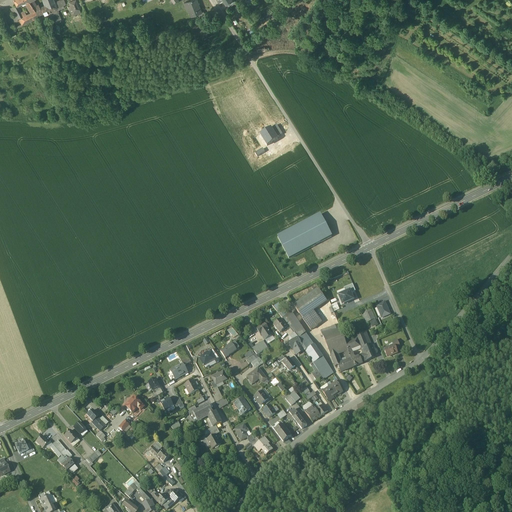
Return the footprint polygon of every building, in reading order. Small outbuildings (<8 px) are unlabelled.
[(38,5),(36,5),(35,3),(34,3),(33,1),(33,0),(32,0),(31,1),(30,0),(28,0),(32,6),(35,10),(40,8),(38,5)] [(53,0),(43,0),(44,2),(45,1),(46,5),(40,8),(35,10),(38,17),(57,9),(54,1),(53,0)] [(63,0),(57,0),(54,1),(57,9),(60,9),(66,6),(63,0)] [(80,12),(75,0),(69,2),(73,13),(71,13),(72,15),(80,12)] [(197,0),(190,0),(186,2),(192,16),(198,13),(202,12),(202,11),(197,0)] [(20,12),(16,5),(13,6),(19,18),(22,16),(20,12)] [(19,18),(13,6),(10,8),(16,19),(18,18),(19,18)] [(26,14),(25,15),(28,22),(38,17),(35,10),(32,11),(26,14)] [(0,13),(0,21),(5,34),(10,31),(2,12),(0,13)] [(25,15),(22,16),(19,18),(18,18),(20,22),(21,25),(28,22),(25,15)] [(277,138),(282,135),(276,125),(271,129),(277,138)] [(260,136),(267,146),(278,139),(277,138),(271,129),(260,136)] [(256,156),(257,157),(265,152),(263,149),(255,154),(256,156)] [(331,237),(320,215),(278,237),(289,259),(331,237)] [(355,292),(352,285),(344,288),(346,293),(350,291),(351,293),(355,292)] [(318,290),(294,307),(302,319),(313,311),(327,302),(318,290)] [(338,296),(342,305),(354,300),(351,293),(350,291),(346,293),(338,296)] [(385,303),(376,306),(382,319),(390,315),(385,303)] [(336,304),(331,306),(334,312),(339,310),(336,304)] [(376,320),(371,308),(361,312),(366,324),(376,320)] [(313,311),(302,319),(311,331),(322,323),(313,311)] [(306,334),(291,312),(282,319),(297,338),(298,339),(306,334)] [(281,320),(274,326),(280,333),(287,328),(281,320)] [(265,324),(256,330),(260,336),(261,335),(265,341),(272,337),(268,331),(269,331),(265,324)] [(338,325),(321,331),(322,334),(339,328),(338,325)] [(339,328),(322,334),(327,349),(338,345),(345,343),(344,340),(339,328)] [(290,330),(286,333),(289,338),(294,334),(290,330)] [(366,332),(356,336),(360,346),(361,349),(371,345),(366,332)] [(306,334),(298,339),(301,346),(305,352),(314,346),(306,334)] [(356,336),(344,340),(345,343),(348,350),(351,349),(360,346),(356,336)] [(297,338),(291,341),(288,343),(292,351),(293,350),(296,355),(304,351),(301,346),(298,339),(297,338)] [(263,342),(257,346),(261,353),(267,349),(263,342)] [(345,343),(338,345),(340,353),(344,352),(348,350),(345,343)] [(232,344),(228,347),(221,353),(225,359),(229,357),(228,356),(236,351),(232,344)] [(314,346),(305,352),(311,360),(313,364),(323,358),(314,345),(314,346)] [(338,345),(327,349),(330,356),(337,354),(340,353),(338,345)] [(371,345),(361,349),(364,356),(366,362),(367,362),(372,360),(372,359),(376,357),(375,354),(376,354),(377,353),(376,352),(377,352),(376,351),(375,350),(373,351),(371,345)] [(394,346),(384,350),(387,358),(397,354),(395,349),(394,346)] [(184,349),(176,353),(180,361),(188,357),(184,349)] [(211,352),(199,359),(204,367),(216,360),(219,361),(220,359),(218,356),(214,358),(211,352)] [(337,354),(330,356),(335,368),(338,366),(341,365),(340,363),(338,357),(337,354)] [(253,356),(246,361),(249,365),(251,364),(256,360),(253,356)] [(188,357),(180,361),(182,365),(183,365),(184,367),(191,363),(188,357)] [(351,361),(354,368),(363,365),(362,363),(360,357),(355,359),(351,361)] [(256,360),(251,364),(255,370),(263,364),(259,358),(256,360)] [(323,358),(313,364),(321,376),(331,369),(323,358)] [(289,359),(283,363),(289,372),(295,367),(289,359)] [(347,362),(342,364),(341,365),(338,366),(341,373),(345,371),(354,368),(351,361),(347,362)] [(182,365),(170,372),(175,380),(187,374),(184,367),(183,365),(182,365)] [(331,369),(321,376),(322,377),(324,380),(333,374),(331,369)] [(258,370),(247,378),(253,385),(260,379),(263,383),(266,380),(258,370)] [(321,376),(317,370),(311,374),(316,381),(322,377),(321,376)] [(223,372),(211,378),(214,383),(215,386),(227,380),(223,372)] [(156,380),(149,384),(153,392),(161,388),(162,388),(161,385),(159,386),(156,380)] [(199,391),(193,381),(184,386),(190,396),(199,391)] [(336,382),(329,387),(330,388),(335,397),(338,395),(338,396),(343,393),(339,388),(336,382)] [(305,387),(300,391),(304,395),(309,391),(305,387)] [(330,388),(323,393),(329,402),(333,399),(333,398),(335,397),(330,388)] [(293,391),(289,395),(294,401),(299,398),(293,391)] [(262,392),(254,398),(261,406),(268,400),(262,392)] [(294,401),(289,395),(284,399),(291,407),(296,403),(294,401)] [(144,408),(135,398),(126,407),(133,414),(138,409),(140,411),(144,408)] [(169,399),(160,404),(165,412),(169,409),(173,407),(169,399)] [(242,399),(234,404),(242,416),(250,410),(242,399)] [(184,407),(180,400),(172,404),(173,407),(175,406),(177,409),(179,407),(180,409),(184,407)] [(222,401),(216,404),(219,410),(225,406),(222,401)] [(197,412),(190,415),(194,424),(207,417),(213,414),(209,405),(197,412)] [(312,406),(304,411),(313,422),(320,417),(316,411),(312,406)] [(323,406),(316,411),(320,417),(328,412),(323,406)] [(194,407),(189,410),(188,413),(190,415),(197,412),(194,407)] [(270,407),(264,411),(269,419),(275,414),(270,407)] [(307,426),(294,410),(289,414),(297,424),(302,430),(307,426)] [(93,411),(87,416),(92,422),(98,417),(93,411)] [(280,420),(286,416),(282,411),(276,415),(280,420)] [(216,412),(213,414),(207,417),(213,428),(216,427),(222,424),(216,412)] [(289,414),(287,415),(292,422),(293,421),(295,425),(297,424),(289,414)] [(100,420),(98,417),(92,422),(94,424),(93,426),(96,429),(99,432),(108,424),(102,418),(100,420)] [(156,421),(151,427),(153,429),(155,431),(160,426),(156,421)] [(125,422),(118,428),(123,432),(129,426),(125,422)] [(86,431),(79,423),(73,429),(80,436),(86,431)] [(285,429),(282,425),(280,427),(274,431),(283,443),(291,438),(288,433),(289,432),(286,428),(285,429)] [(244,426),(235,431),(241,442),(247,439),(248,438),(244,432),(246,430),(244,426)] [(155,431),(153,429),(150,431),(158,438),(160,435),(155,431)] [(86,431),(80,436),(82,439),(88,433),(86,431)] [(73,437),(69,432),(64,437),(70,445),(77,439),(74,436),(73,437)] [(210,439),(207,440),(212,450),(221,446),(216,435),(214,437),(210,439)] [(41,437),(36,443),(42,450),(48,444),(41,437)] [(257,444),(254,447),(259,453),(262,450),(264,452),(263,453),(266,456),(273,451),(268,445),(269,443),(264,438),(257,444)] [(77,439),(70,445),(73,448),(79,442),(77,439)] [(20,445),(15,447),(19,455),(25,452),(27,451),(25,446),(23,440),(18,442),(20,445)] [(156,444),(149,451),(159,460),(160,459),(158,457),(160,455),(157,451),(158,450),(157,449),(159,447),(156,444)] [(57,450),(56,449),(53,452),(58,458),(61,456),(61,455),(57,450)] [(72,457),(66,451),(61,455),(61,456),(62,456),(61,457),(62,457),(64,456),(68,460),(68,459),(69,459),(72,457)] [(97,451),(92,455),(96,460),(101,456),(97,451)] [(160,455),(158,457),(160,459),(164,463),(170,457),(164,451),(160,455)] [(92,455),(87,460),(91,464),(96,460),(92,455)] [(62,457),(57,461),(66,472),(67,471),(74,465),(69,459),(68,459),(68,460),(64,456),(62,457)] [(3,460),(0,461),(0,463),(1,466),(0,466),(0,476),(0,477),(3,476),(3,475),(10,472),(6,464),(5,464),(3,460)] [(74,465),(67,471),(71,475),(77,469),(74,465)] [(165,467),(158,474),(167,485),(168,483),(172,487),(175,484),(170,479),(169,480),(166,476),(169,473),(165,467)] [(153,500),(142,488),(138,492),(146,500),(143,501),(144,504),(151,500),(153,500)] [(175,493),(173,490),(167,495),(169,497),(170,499),(175,504),(182,497),(177,491),(175,493)] [(156,494),(152,497),(153,498),(153,497),(158,503),(158,502),(161,499),(157,494),(156,494)] [(161,499),(158,502),(162,507),(163,506),(170,499),(166,494),(161,499)] [(40,500),(43,508),(51,504),(48,496),(46,497),(40,500)] [(140,503),(134,497),(131,500),(134,503),(138,505),(140,503)] [(175,504),(170,499),(163,506),(167,510),(175,504)] [(151,500),(144,504),(143,504),(146,511),(155,507),(151,500)] [(127,503),(126,501),(122,506),(126,509),(130,511),(129,511),(135,511),(137,510),(133,507),(127,503)]
